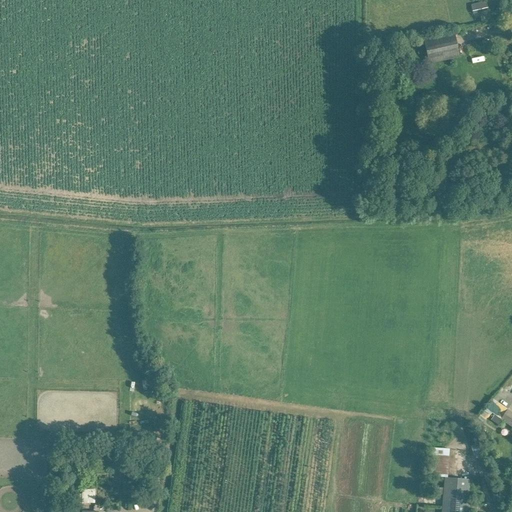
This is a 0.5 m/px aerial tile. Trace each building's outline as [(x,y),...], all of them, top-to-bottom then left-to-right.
[(471,6),(473,15),(488,11),(486,2),(471,6)] [(429,65),(437,63),(439,71),(447,69),(445,61),(459,58),(453,33),(423,40),(429,65)] [(511,413),(492,400),(486,409),(511,427),(511,413)] [(474,445),(471,446),(473,451),(475,457),(485,454),(481,443),(474,445)] [(445,477),(444,487),(444,488),(438,488),(437,495),(444,495),(442,511),(466,511),(469,480),(447,478),(450,450),(432,448),(430,476),(445,477)] [(70,509),(81,510),(81,500),(71,500),(70,509)]
